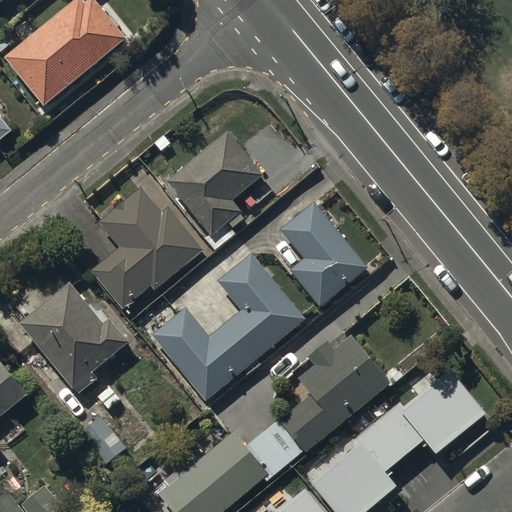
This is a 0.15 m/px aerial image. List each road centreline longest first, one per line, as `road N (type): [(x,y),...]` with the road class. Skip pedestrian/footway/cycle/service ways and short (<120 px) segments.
road 1 (secondary): [(511,297),(270,1)]
road 2 (residential): [(270,1),(0,224)]
